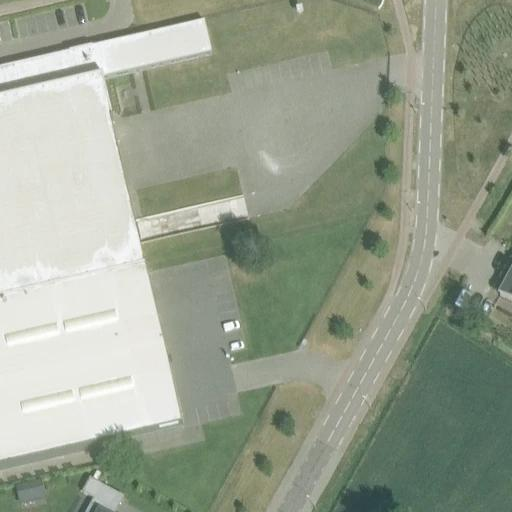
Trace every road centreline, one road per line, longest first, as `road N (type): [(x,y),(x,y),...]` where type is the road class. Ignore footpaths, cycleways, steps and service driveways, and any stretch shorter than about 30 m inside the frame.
road 1 (tertiary): [(288,511),(419,267),(436,0)]
road 2 (unknown): [(163,126),(340,86),(290,183),(224,213)]
